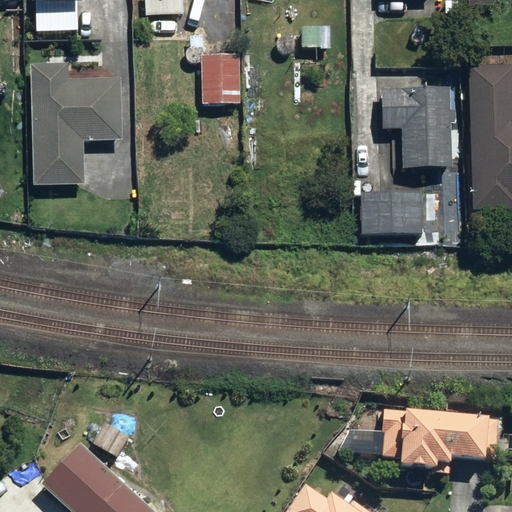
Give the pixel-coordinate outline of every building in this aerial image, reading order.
[(41,0),(42,8),(80,8),(79,0),(41,0)] [(328,29),(300,29),(300,51),(327,51),(328,29)] [(239,58),(201,58),(202,107),(240,107),(239,58)] [(67,65),(30,66),(32,190),(84,189),(83,144),(122,143),(121,81),(68,82),(67,65)] [(511,67),(468,69),(472,213),(511,211),(511,67)] [(401,132),(402,172),(451,171),(450,126),(455,126),(455,113),(450,113),(450,91),(381,92),(382,132),(401,132)] [(422,195),(359,197),(360,239),(423,237),(422,195)] [(383,436),(381,459),(400,461),(399,469),(436,472),(436,467),(450,468),(451,460),(494,464),(498,422),(383,412),(381,436),(383,436)] [(151,511),(81,446),(40,488),(65,511),(151,511)] [(304,490),(288,511),(364,511),(353,504),(349,511),(330,498),(326,505),(304,490)]
